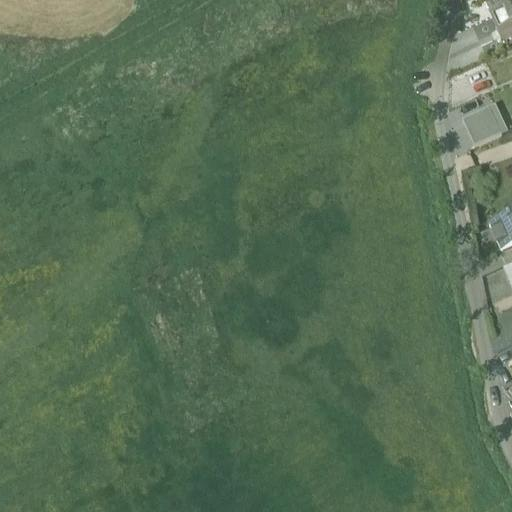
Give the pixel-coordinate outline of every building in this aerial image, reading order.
[(511,0),(490,0),(499,19),(500,19),(511,13),(511,0)] [(511,40),(511,13),(500,19),(499,19),(492,22),(503,45),(511,40)] [(489,114),(502,141),(509,138),(496,111),(489,114)] [(489,114),(462,126),(475,154),(502,141),(489,114)] [(511,222),(490,232),(492,238),(494,237),(504,255),(508,253),(509,254),(511,252),(511,222)] [(502,259),(511,254),(511,252),(509,254),(508,253),(504,255),(494,237),(492,238),(502,259)]
